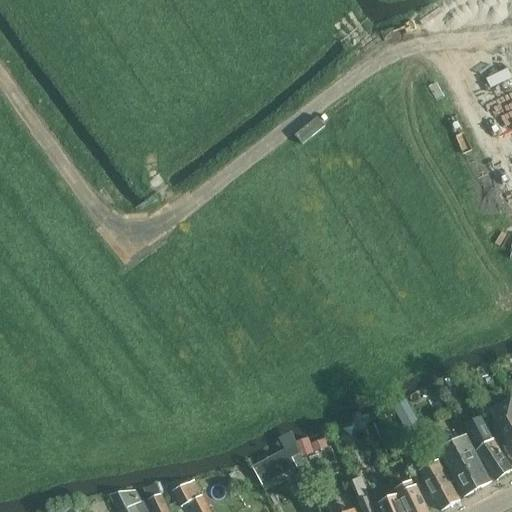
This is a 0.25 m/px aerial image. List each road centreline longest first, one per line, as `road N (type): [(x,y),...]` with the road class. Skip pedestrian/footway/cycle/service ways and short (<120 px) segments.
road 1 (track): [(0,77),(92,207),(132,231),(176,210),(373,55)]
road 2 (track): [(373,55),(405,40),(438,58),(511,193)]
